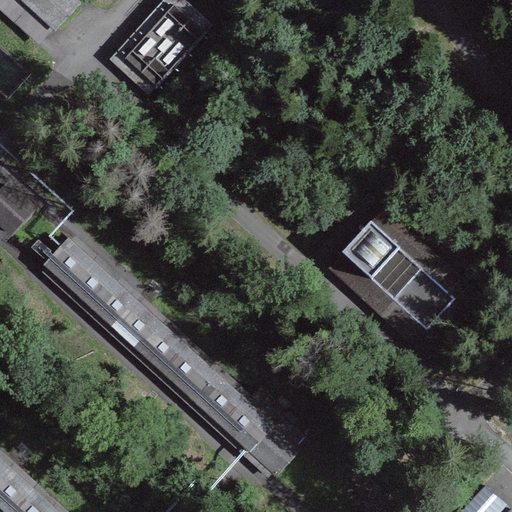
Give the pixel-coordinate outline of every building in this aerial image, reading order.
[(0,0),(0,7),(38,43),(53,27),(54,28),(78,0),(0,0)] [(213,35),(220,27),(189,0),(159,0),(109,59),(150,93),(205,28),(213,35)] [(0,187),(0,223),(12,234),(39,203),(10,176),(0,187)] [(481,290),(385,203),(328,266),(424,352),(481,290)] [(300,447),(296,443),(311,427),(261,383),(252,392),(83,241),(80,244),(67,233),(43,260),(47,264),(41,271),(268,474),(272,470),(276,474),(300,447)] [(71,511),(0,447),(0,511),(71,511)] [(458,511),(511,511),(511,503),(488,481),(458,511)]
